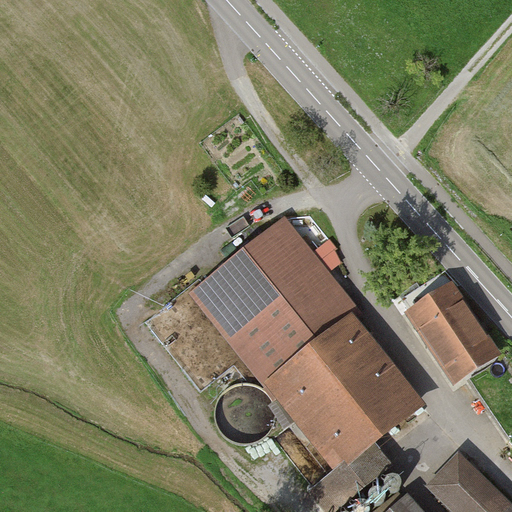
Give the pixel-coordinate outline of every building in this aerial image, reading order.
[(287,233),(202,297),(334,473),(420,409),(287,233)] [(455,294),(419,317),(460,380),(496,357),(455,294)] [(226,441),(234,447),(244,450),(255,449),(265,445),(272,437),(277,428),(278,418),(276,407),(271,398),(263,392),(253,388),(242,388),(233,391),(225,396),(219,404),(216,414),(216,424),(219,433),(226,441)] [(375,446),(312,496),(325,511),(347,511),(397,473),(375,446)] [(511,511),(511,505),(463,459),(431,493),(451,511),(511,511)] [(397,496),(400,496),(403,496),(405,494),(407,492),(408,489),(408,486),(408,484),(406,481),(404,479),(401,479),(398,479),(395,480),(393,481),(392,484),(391,487),(391,489),(392,492),(394,494),(397,496)] [(383,508),(386,508),(389,508),(391,506),(393,504),(395,502),(395,499),(394,496),(392,494),(390,492),(387,491),(384,491),(382,492),(379,494),(378,496),(377,499),(377,502),(379,504),(381,507),(383,508)]
